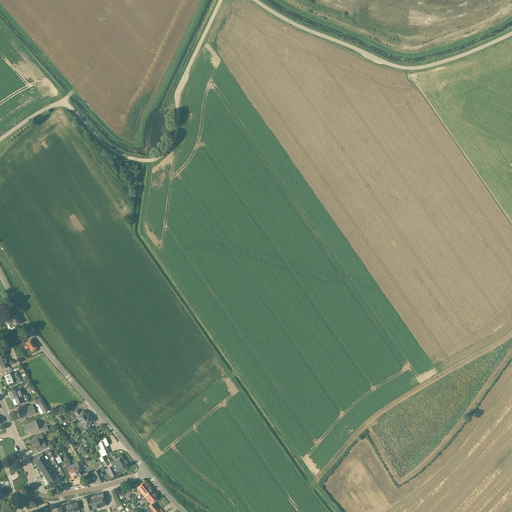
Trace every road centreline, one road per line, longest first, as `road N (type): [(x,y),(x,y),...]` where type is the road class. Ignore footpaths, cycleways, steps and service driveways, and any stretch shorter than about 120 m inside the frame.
road 1 (unclassified): [(0,140),(62,100),(109,148),(156,158),(174,139),(176,94),(219,0)]
road 2 (unclassified): [(255,0),(404,68),(511,33)]
road 3 (residential): [(147,473),(40,344),(0,274)]
